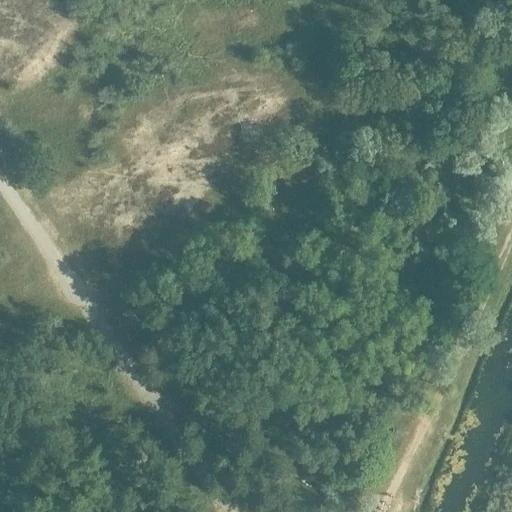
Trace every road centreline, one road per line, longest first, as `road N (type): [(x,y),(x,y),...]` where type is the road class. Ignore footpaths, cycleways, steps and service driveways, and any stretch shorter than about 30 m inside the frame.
road 1 (track): [(232,511),(0,182)]
road 2 (track): [(390,511),(511,241)]
